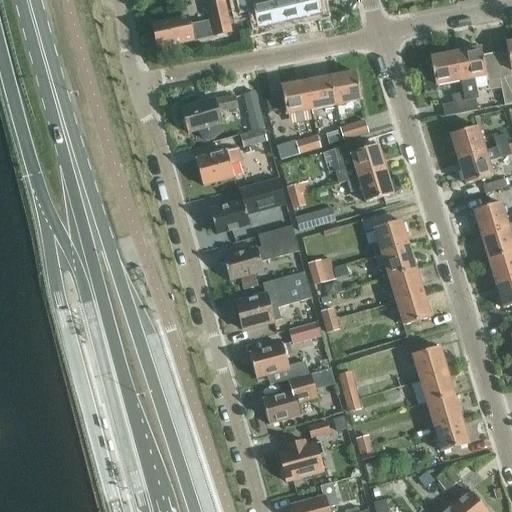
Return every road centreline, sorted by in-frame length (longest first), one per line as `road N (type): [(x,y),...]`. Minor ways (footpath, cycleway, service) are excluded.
road 1 (residential): [(381,35),(511,469)]
road 2 (residential): [(256,511),(138,83)]
road 3 (primary): [(194,511),(108,240),(89,213)]
road 4 (primary): [(89,213),(86,246),(165,511)]
road 5 (residential): [(138,83),(381,35)]
road 6 (primary): [(89,213),(28,0)]
road 7 (residential): [(511,8),(381,35)]
